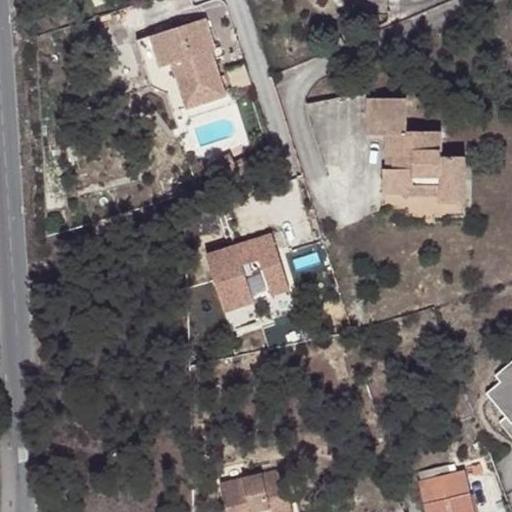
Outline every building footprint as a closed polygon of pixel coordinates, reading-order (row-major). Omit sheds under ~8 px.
[(224,106),(212,69),(202,72),(200,64),(210,61),(213,60),(204,29),(184,35),(181,28),(170,31),(172,38),(135,50),(150,96),(165,104),(171,122),(224,106)] [(200,64),(202,72),(212,69),(210,61),(200,64)] [(442,184),(441,192),(439,199),(466,202),(471,157),(444,154),(448,130),(413,125),(417,92),(380,88),(375,125),(392,128),(390,146),(397,147),(395,163),(388,162),(384,185),(407,188),(408,180),(442,184)] [(203,163),(211,182),(236,172),(232,164),(228,153),(203,163)] [(243,159),(232,164),(236,172),(247,167),(243,159)] [(407,188),(441,192),(442,184),(408,180),(407,188)] [(270,233),(206,253),(224,311),(254,301),(243,265),(259,260),(271,296),(289,290),(270,233)] [(511,358),(490,375),(494,380),(479,390),(511,436),(511,475),(509,478),(511,481),(511,358)] [(219,480),(227,511),(293,511),(282,468),(219,480)] [(476,511),(471,491),(468,492),(461,469),(421,479),(429,511),(476,511)]
